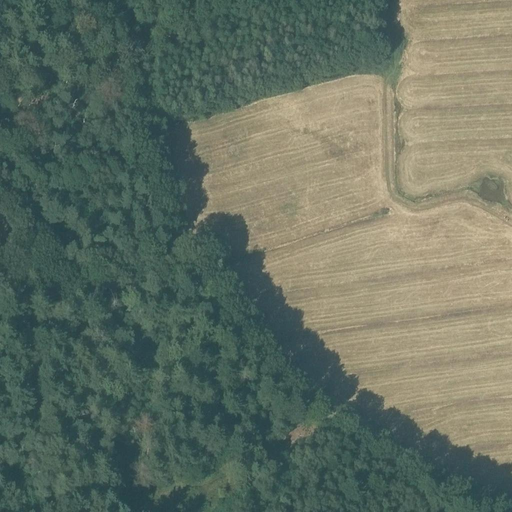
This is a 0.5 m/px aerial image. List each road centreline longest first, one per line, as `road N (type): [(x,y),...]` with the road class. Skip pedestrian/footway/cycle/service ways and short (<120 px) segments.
road 1 (track): [(281,0),(128,77),(0,106)]
road 2 (track): [(0,256),(23,295),(43,381)]
road 3 (track): [(43,381),(62,503)]
